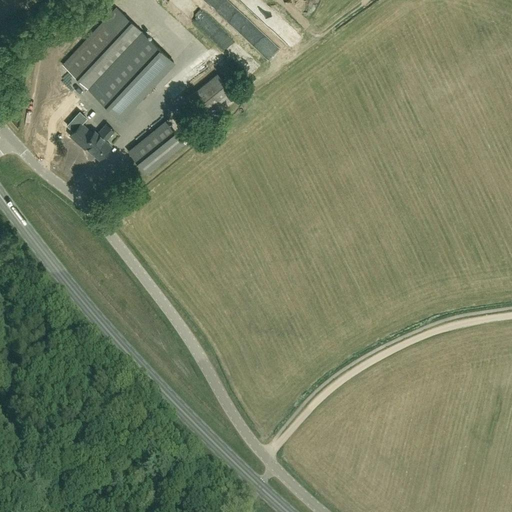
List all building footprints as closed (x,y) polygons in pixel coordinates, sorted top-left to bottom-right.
[(179,0),(176,5),(192,17),(199,7),(189,0),(179,0)] [(62,65),(92,93),(120,118),(173,61),(123,15),(111,28),(104,20),(62,65)] [(304,18),(301,23),(307,27),(310,23),(304,18)] [(239,29),(264,55),(275,45),(250,19),(239,29)] [(280,47),(277,44),(266,55),(269,58),(280,47)] [(185,99),(200,117),(231,92),(216,74),(185,99)] [(50,107),(38,104),(35,119),(43,121),(45,115),(48,116),(50,107)] [(183,143),(165,121),(128,151),(146,174),(183,143)] [(105,141),(114,131),(106,124),(97,134),(94,131),(92,134),(80,124),(70,135),(82,146),(84,144),(99,158),(110,145),(105,141)] [(47,137),(48,127),(34,127),(33,136),(47,137)]
